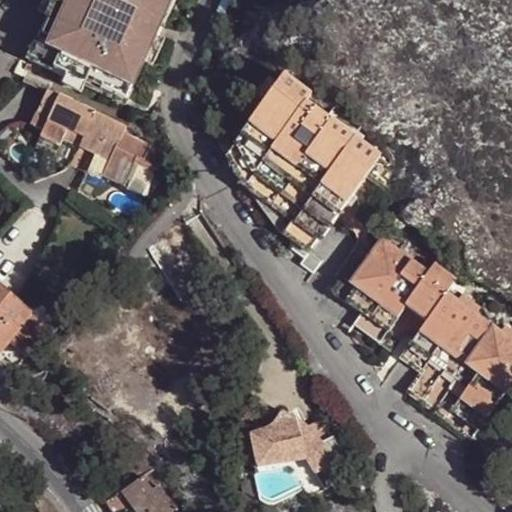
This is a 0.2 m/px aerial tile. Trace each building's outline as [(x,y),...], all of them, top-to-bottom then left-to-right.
[(51,0),(24,62),(121,104),(156,24),(150,21),(158,0),(51,0)] [(166,0),(158,0),(150,21),(156,24),(166,0)] [(296,264),(309,273),(318,262),(308,256),(377,157),(301,104),(307,96),(280,77),(222,158),(239,190),(246,193),(274,234),(290,244),(287,249),(300,259),(296,264)] [(84,172),(119,188),(133,159),(140,161),(147,146),(120,133),(122,130),(43,93),(34,112),(46,118),(38,136),(56,144),(58,140),(92,156),(84,172)] [(169,239),(149,253),(175,291),(195,277),(169,239)] [(339,280),(329,295),(358,315),(385,334),(377,345),(397,360),(406,347),(426,362),(417,374),(403,394),(468,440),(511,377),(511,340),(443,292),(452,280),(430,264),(423,274),(377,242),(347,286),(339,280)] [(72,302),(61,292),(54,300),(65,309),(72,302)] [(0,293),(0,348),(4,344),(27,316),(0,293)] [(58,317),(65,309),(54,300),(47,308),(58,317)] [(377,345),(385,334),(358,315),(350,326),(377,345)] [(46,332),(27,316),(4,344),(24,360),(46,332)] [(124,346),(101,376),(120,390),(122,386),(159,412),(167,399),(180,407),(192,389),(196,392),(204,380),(186,368),(178,379),(170,373),(173,368),(148,351),(142,359),(124,346)] [(406,347),(397,360),(417,374),(426,362),(406,347)] [(258,429),(244,431),(252,463),(279,457),(277,455),(277,452),(278,449),(280,446),(283,446),(295,449),(300,453),(310,469),(326,461),(333,473),(332,479),(342,483),(345,466),(328,437),(316,445),(310,435),(300,427),(288,420),(276,416),(270,422),(258,429)] [(326,461),(310,469),(320,486),(332,479),(333,473),(326,461)] [(115,467),(89,486),(107,511),(121,511),(129,507),(132,511),(176,511),(166,497),(164,498),(155,485),(149,490),(140,476),(128,485),(115,467)]
